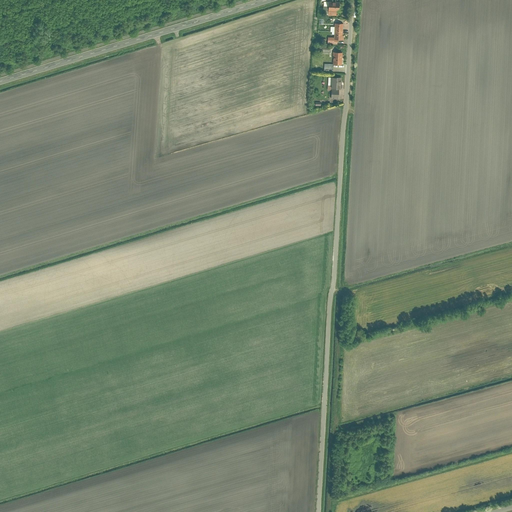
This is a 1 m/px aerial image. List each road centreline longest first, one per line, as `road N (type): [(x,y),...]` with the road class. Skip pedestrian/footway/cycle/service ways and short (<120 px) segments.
road 1 (track): [(329,511),(347,103)]
road 2 (tertiary): [(268,0),(0,82)]
